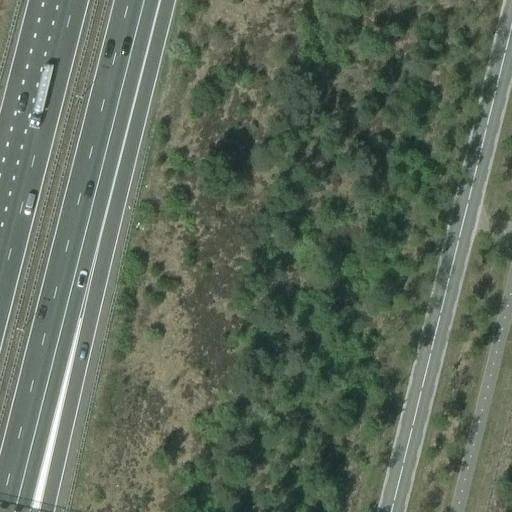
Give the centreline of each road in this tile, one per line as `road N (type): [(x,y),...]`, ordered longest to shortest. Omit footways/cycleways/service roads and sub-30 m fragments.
road 1 (motorway): [(11,511),(143,0)]
road 2 (motorway): [(46,511),(133,126),(149,0)]
road 3 (primary): [(391,511),(511,23)]
road 4 (motorway): [(59,0),(0,255)]
